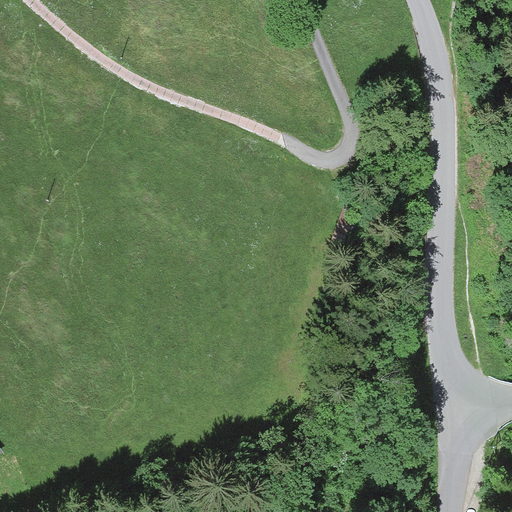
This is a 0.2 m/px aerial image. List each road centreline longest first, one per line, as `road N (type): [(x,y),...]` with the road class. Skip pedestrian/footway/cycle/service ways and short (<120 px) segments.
road 1 (track): [(31,0),(114,70),(319,160),(344,157),(350,140),(300,0)]
road 2 (tertiary): [(417,0),(440,84),(441,315),(456,410)]
